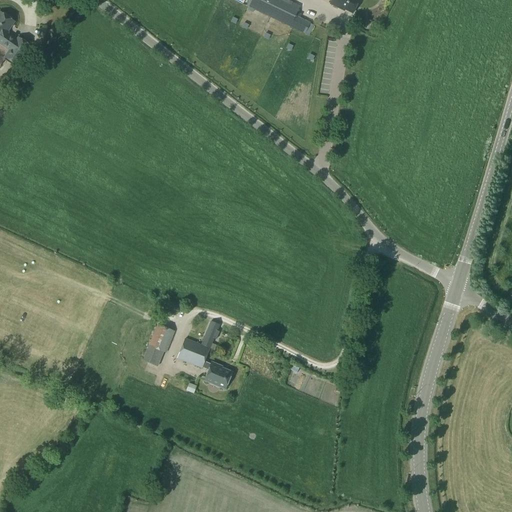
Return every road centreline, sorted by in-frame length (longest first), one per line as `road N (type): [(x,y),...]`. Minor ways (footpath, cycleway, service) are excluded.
road 1 (unclassified): [(456,287),(381,241),(305,164),(97,0)]
road 2 (tertiary): [(422,511),(417,448),(427,380),(456,287)]
road 3 (tertiary): [(456,287),(511,104)]
